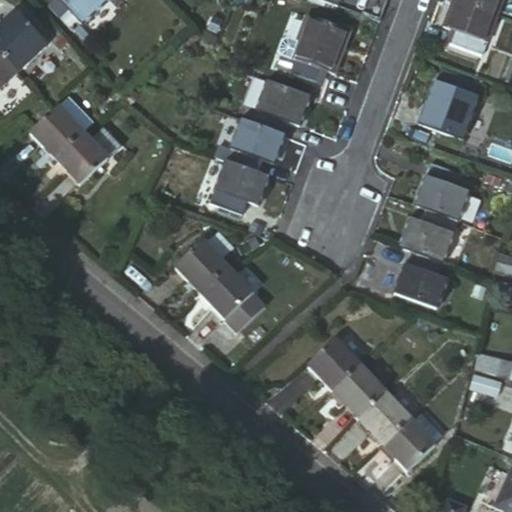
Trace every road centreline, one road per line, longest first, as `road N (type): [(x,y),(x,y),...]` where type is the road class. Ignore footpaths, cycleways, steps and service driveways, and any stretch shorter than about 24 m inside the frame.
road 1 (tertiary): [(354,511),(0,212)]
road 2 (residential): [(405,0),(329,206)]
